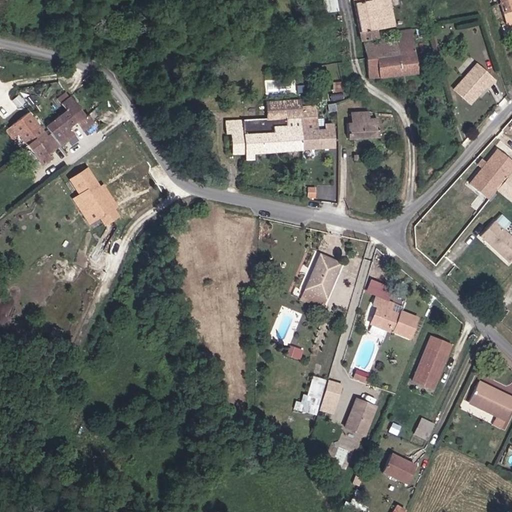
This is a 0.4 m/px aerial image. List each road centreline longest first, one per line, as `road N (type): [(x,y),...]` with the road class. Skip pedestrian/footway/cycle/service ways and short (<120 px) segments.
road 1 (unclassified): [(0,43),(100,74),(185,181),(382,235)]
road 2 (unclassified): [(511,101),(382,235)]
road 3 (unclassified): [(382,235),(511,349)]
road 4 (unknown): [(410,211),(408,122),(403,108),(369,87)]
